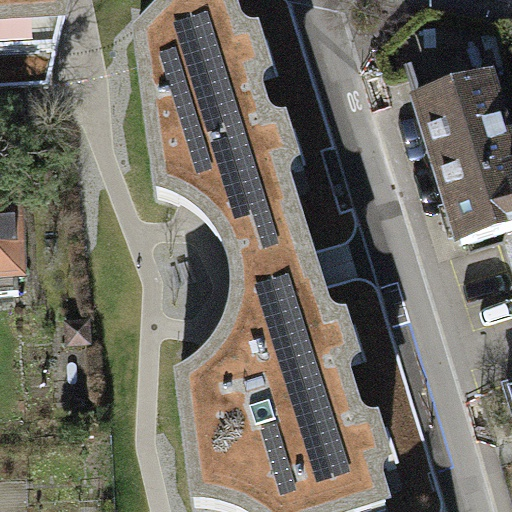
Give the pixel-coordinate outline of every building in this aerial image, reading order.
[(0,0),(0,59),(55,57),(66,19),(65,0),(0,0)] [(225,251),(232,268),(304,249),(230,9),(184,0),(181,0),(156,27),(168,67),(144,76),(158,198),(173,202),(185,207),(201,217),(215,233),(225,251)] [(511,161),(487,82),(419,103),(463,242),(511,226),(511,198),(509,187),(511,186),(511,161)] [(15,201),(0,201),(0,296),(17,296),(15,201)] [(374,511),(384,509),(304,249),(232,268),(236,290),(235,312),(229,335),(219,354),(202,374),(180,386),(192,476),(221,483),(216,510),(222,511),(251,511),(284,501),(287,511),(374,511)] [(89,345),(89,325),(67,325),(67,345),(89,345)] [(511,388),(502,391),(511,421),(511,388)]
